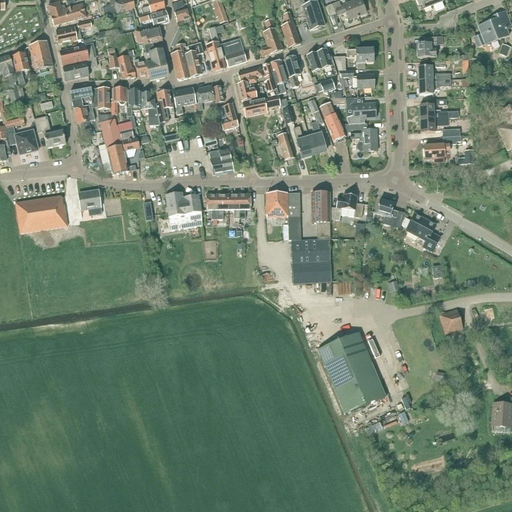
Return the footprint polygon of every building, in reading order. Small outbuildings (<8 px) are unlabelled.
[(128,0),(115,3),(116,6),(118,14),(134,9),(131,0),(128,0)] [(148,8),(141,10),(142,16),(164,10),(161,0),(158,0),(147,3),(148,8)] [(297,0),(290,0),(294,10),(300,8),(297,0)] [(344,7),(336,10),(338,16),(346,13),(349,21),(363,15),(360,8),(363,7),(360,0),(358,0),(344,6),(344,7)] [(415,0),(418,6),(421,5),(423,10),(433,7),(435,12),(444,9),(441,3),(442,3),(440,0),(415,0)] [(183,2),(172,5),(174,12),(183,9),(184,6),(183,2)] [(316,2),(302,7),(310,32),(325,27),(316,2)] [(59,3),(47,6),(53,27),(77,20),(86,18),(82,5),(61,11),(59,3)] [(332,5),(325,8),(329,17),(335,15),(332,5)] [(104,18),(118,14),(116,6),(110,7),(102,9),(104,18)] [(225,15),(222,7),(213,10),(216,18),(225,15)] [(188,10),(179,12),(174,14),(178,29),(192,25),(188,10)] [(268,48),(260,51),(262,58),(282,51),(271,21),(274,20),(271,11),(265,13),(268,20),(264,21),(268,32),(263,34),(268,48)] [(165,13),(150,17),(153,26),(150,26),(151,28),(168,23),(165,13)] [(505,13),(496,16),(498,20),(477,28),(480,36),(473,39),(477,49),(508,37),(506,31),(511,29),(505,13)] [(287,25),(277,28),(285,50),(300,45),(289,14),(284,16),(287,25)] [(147,15),(138,17),(140,23),(149,21),(147,15)] [(239,31),(245,29),(242,19),(236,21),(239,31)] [(77,28),(54,33),(57,45),(73,43),(81,41),(79,33),(83,32),(83,30),(91,28),(90,22),(87,23),(77,26),(77,28)] [(152,45),(159,43),(161,42),(158,28),(135,33),(138,45),(143,44),(145,54),(143,55),(145,62),(138,63),(138,61),(133,62),(137,80),(149,78),(150,82),(168,78),(162,51),(154,53),(152,45)] [(213,44),(206,46),(213,73),(225,69),(214,29),(209,30),(213,44)] [(424,45),(416,45),(417,59),(431,59),(435,58),(435,51),(435,48),(437,48),(436,46),(442,46),(442,38),(424,39),(424,45)] [(239,41),(221,47),(228,69),(246,63),(239,41)] [(31,58),(49,54),(46,43),(29,47),(31,58)] [(192,54),(185,55),(191,79),(202,76),(196,56),(203,55),(200,44),(197,45),(192,46),(190,47),(192,54)] [(62,67),(87,61),(95,59),(96,59),(93,45),(59,53),(62,67)] [(178,54),(171,56),(177,81),(179,82),(190,80),(183,53),(182,48),(185,48),(184,45),(176,47),(178,54)] [(506,58),(510,48),(502,45),(498,55),(506,58)] [(356,52),(347,52),(347,59),(356,59),(356,70),(364,70),(364,65),(373,64),(372,50),(356,51),(356,52)] [(326,51),(316,54),(321,70),(331,67),(328,58),(326,51)] [(52,68),(49,54),(31,58),(35,73),(39,72),(40,75),(47,73),(46,70),(52,68)] [(312,73),(321,70),(316,54),(306,57),(312,73)] [(16,87),(19,102),(20,105),(25,104),(21,87),(24,86),(21,73),(29,71),(25,55),(12,58),(19,87),(16,87)] [(116,60),(115,55),(109,57),(110,71),(119,70),(122,82),(136,79),(133,67),(131,68),(128,57),(116,60)] [(19,102),(16,87),(13,70),(8,57),(0,59),(0,73),(2,73),(4,78),(8,78),(10,88),(1,90),(2,97),(9,95),(10,104),(19,102)] [(331,57),(328,58),(331,67),(330,67),(332,72),(331,72),(332,77),(337,76),(331,57)] [(283,61),(292,90),(298,88),(295,77),(300,75),(295,58),(283,61)] [(338,73),(345,73),(344,58),(334,59),(338,73)] [(95,59),(87,61),(87,63),(85,64),(83,65),(82,64),(80,65),(80,66),(63,69),(66,83),(88,78),(86,69),(88,68),(89,70),(97,68),(95,59)] [(280,62),(269,66),(278,95),(278,96),(286,94),(283,85),(287,84),(280,62)] [(269,66),(262,68),(265,79),(264,79),(265,84),(263,84),(268,99),(278,95),(269,66)] [(417,68),(418,82),(450,81),(450,75),(437,75),(432,75),(431,68),(417,68)] [(237,75),(240,83),(247,81),(249,86),(255,84),(254,79),(262,77),(259,69),(237,75)] [(309,72),(302,74),(305,81),(311,79),(309,72)] [(353,80),(353,72),(345,73),(338,73),(343,89),(348,88),(345,80),(353,80)] [(374,76),(356,77),(357,90),(374,89),(374,76)] [(331,81),(314,87),(317,96),(323,94),(323,95),(334,90),(331,81)] [(450,81),(418,82),(419,96),(433,96),(432,90),(438,90),(438,88),(451,87),(450,81)] [(247,83),(237,85),(242,103),(257,99),(254,87),(250,88),(250,87),(248,87),(247,83)] [(211,89),(214,102),(215,105),(223,103),(220,87),(211,89)] [(201,104),(214,102),(211,89),(211,88),(195,91),(198,104),(196,105),(197,112),(202,111),(201,104)] [(69,94),(73,111),(86,108),(85,107),(93,105),(93,98),(91,89),(69,94)] [(97,90),(98,98),(98,108),(98,111),(109,111),(109,90),(97,90)] [(112,116),(114,116),(117,116),(117,105),(118,104),(119,105),(120,106),(120,107),(122,107),(123,106),(124,106),(125,105),(126,104),(126,90),(112,90),(112,104),(111,106),(112,116)] [(173,94),(177,116),(182,115),(181,107),(195,104),(192,90),(173,94)] [(128,109),(127,109),(127,118),(131,118),(142,118),(140,112),(139,92),(128,92),(128,109)] [(160,112),(156,113),(157,118),(159,126),(159,127),(168,125),(167,118),(174,117),(174,116),(169,94),(169,92),(168,92),(156,95),(160,112)] [(143,95),(141,95),(141,111),(148,111),(148,119),(148,127),(159,127),(159,126),(157,118),(156,113),(155,110),(154,110),(153,101),(150,101),(150,94),(148,95),(148,93),(143,93),(143,95)] [(278,97),(242,105),(245,118),(245,119),(267,114),(266,111),(280,107),(278,97)] [(85,107),(86,108),(89,123),(94,121),(92,110),(98,108),(98,98),(93,98),(93,105),(85,107)] [(6,122),(1,100),(0,100),(0,113),(3,128),(4,129),(13,127),(24,124),(23,118),(6,122)] [(308,138),(313,156),(326,152),(321,135),(320,135),(318,126),(323,124),(314,101),(307,104),(312,115),(313,115),(316,123),(311,125),(314,137),(308,138)] [(51,103),(40,106),(42,112),(53,109),(51,103)] [(345,138),(336,115),(331,104),(320,108),(324,119),(334,143),(345,138)] [(232,105),(216,109),(218,115),(219,117),(223,132),(238,128),(232,105)] [(348,125),(364,125),(364,120),(375,119),(375,105),(353,106),(353,105),(352,105),(353,117),(346,118),(348,125)] [(508,123),(497,128),(508,151),(511,148),(511,105),(502,110),(508,123)] [(419,107),(420,121),(448,119),(457,119),(457,113),(440,113),(440,112),(433,112),(433,106),(419,107)] [(89,123),(86,108),(73,111),(76,126),(78,125),(78,127),(84,125),(83,124),(89,123)] [(290,110),(282,113),(286,126),(294,124),(290,110)] [(47,118),(35,121),(38,134),(43,133),(47,150),(65,146),(62,133),(51,136),(47,118)] [(448,119),(420,121),(420,135),(434,134),(434,128),(449,128),(448,119)] [(105,145),(98,147),(104,176),(112,174),(112,176),(128,173),(127,168),(121,143),(120,139),(117,127),(116,127),(115,121),(110,122),(100,124),(105,145)] [(131,123),(124,124),(126,132),(131,130),(133,130),(131,123)] [(341,125),(345,134),(350,134),(350,141),(359,140),(359,143),(357,146),(357,150),(360,153),(377,152),(376,131),(367,131),(367,125),(364,125),(348,125),(341,125)] [(15,136),(13,127),(4,129),(8,147),(16,145),(19,157),(38,152),(33,132),(15,136)] [(301,160),(313,156),(308,138),(303,140),(299,128),(293,130),(296,142),(301,160)] [(91,130),(83,131),(85,140),(91,138),(93,135),(91,130)] [(120,139),(121,143),(122,143),(124,153),(139,149),(137,140),(134,141),(131,130),(126,132),(119,133),(121,139),(120,139)] [(442,139),(459,137),(459,130),(442,131),(442,139)] [(278,137),(277,138),(279,146),(280,146),(285,162),(293,159),(286,134),(288,134),(287,131),(281,132),(282,136),(278,137)] [(443,146),(424,148),(425,162),(425,160),(433,159),(433,164),(444,163),(443,159),(444,159),(444,152),(449,152),(449,146),(456,145),(461,144),(461,138),(460,138),(459,138),(456,138),(442,139),(443,146)] [(6,140),(0,141),(0,163),(6,163),(5,158),(11,157),(8,147),(6,140)] [(219,152),(224,175),(233,173),(230,157),(229,158),(228,150),(224,151),(219,152)] [(224,175),(219,152),(209,154),(214,177),(224,175)] [(473,152),(464,152),(465,159),(465,166),(474,165),(473,152)] [(97,192),(78,195),(81,212),(87,211),(88,218),(101,217),(97,192)] [(182,194),(165,197),(171,232),(203,227),(201,213),(199,196),(183,199),(182,194)] [(330,224),(330,221),(330,208),(329,194),(311,194),(312,224),(317,224),(317,225),(330,224)] [(228,196),(228,212),(233,212),(233,220),(239,220),(239,195),(228,196)] [(250,195),(239,195),(239,220),(245,220),(245,211),(250,211),(250,195)] [(286,195),(266,195),(266,219),(287,218),(286,195)] [(218,221),(217,196),(206,196),(206,212),(211,212),(211,221),(213,221),(218,221)] [(223,212),(228,212),(228,196),(217,196),(218,221),(223,221),(223,212)] [(330,208),(330,221),(339,222),(340,216),(361,220),(363,206),(356,205),(357,198),(343,196),(342,202),(337,202),(336,209),(330,208)] [(61,198),(15,205),(20,236),(35,233),(45,232),(67,228),(64,207),(62,207),(61,198)] [(380,201),(376,216),(385,218),(383,225),(400,230),(404,215),(394,212),(395,206),(380,201)] [(150,204),(143,205),(146,223),(153,222),(150,204)] [(406,220),(403,228),(408,229),(407,232),(427,243),(424,249),(433,254),(440,239),(432,235),(436,227),(415,216),(412,222),(406,220)] [(328,241),(291,243),(293,285),(331,283),(328,241)] [(396,283),(387,285),(389,294),(399,292),(396,283)] [(456,313),(438,318),(445,337),(462,331),(456,313)] [(358,336),(318,353),(345,418),(385,401),(358,336)] [(436,373),(434,383),(444,384),(445,374),(436,373)] [(511,405),(492,404),(491,428),(510,429),(511,408),(511,405)] [(404,413),(398,416),(402,426),(408,423),(404,413)] [(378,437),(373,439),(375,447),(381,445),(378,437)]
